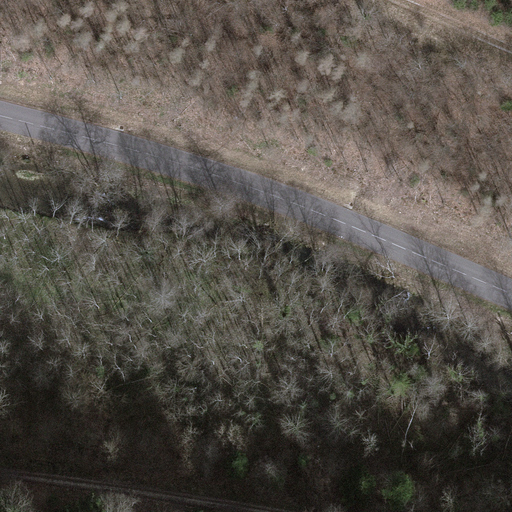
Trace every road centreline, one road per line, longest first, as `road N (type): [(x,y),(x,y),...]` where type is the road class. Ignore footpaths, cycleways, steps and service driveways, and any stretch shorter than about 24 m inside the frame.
road 1 (secondary): [(511,295),(291,205),(0,109)]
road 2 (track): [(265,511),(0,468)]
